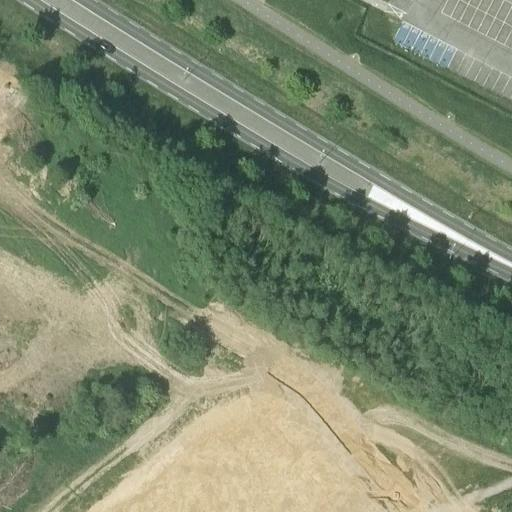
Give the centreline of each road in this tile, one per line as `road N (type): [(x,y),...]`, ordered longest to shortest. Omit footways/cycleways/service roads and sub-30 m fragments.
road 1 (residential): [(411,511),(313,394),(231,322),(0,184)]
road 2 (primary): [(30,0),(352,199),(444,229)]
road 3 (primary): [(444,229),(374,176),(82,0)]
